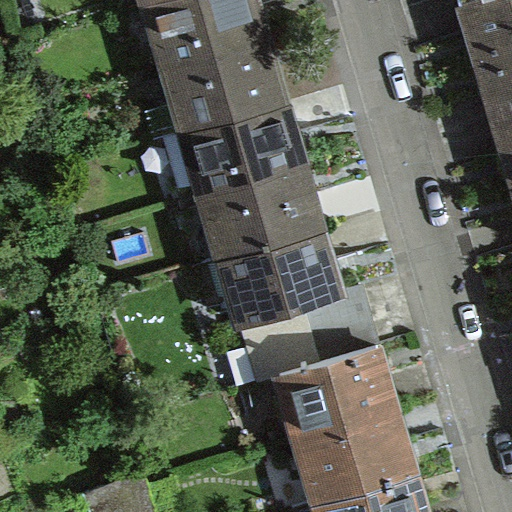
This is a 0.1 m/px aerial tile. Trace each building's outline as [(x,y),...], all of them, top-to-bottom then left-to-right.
[(255,0),(146,0),(165,63),(266,34),(255,0)] [(481,58),(511,48),(511,0),(463,0),(468,15),(481,58)] [(266,34),(165,63),(184,127),(284,97),(270,49),(266,34)] [(499,119),(511,115),(511,48),(481,58),(486,75),(499,119)] [(203,190),(303,161),(289,115),(284,97),(184,127),(203,190)] [(511,115),(499,119),(504,138),(511,165),(511,115)] [(221,253),(321,224),(308,177),(303,161),(203,190),(221,253)] [(280,370),(319,359),(301,299),(340,288),(326,240),(321,224),(221,253),(240,318),(245,317),(262,376),(280,370)] [(340,288),(301,299),(319,359),(376,342),(365,303),(359,282),(340,288)] [(287,393),(278,396),(290,436),(395,405),(382,361),(376,342),(319,359),(280,370),(287,393)] [(395,405),(290,436),(302,476),(310,474),(317,497),(413,469),(400,424),(395,405)] [(155,511),(142,467),(82,490),(91,511),(155,511)] [(428,511),(420,485),(415,468),(413,469),(317,497),(316,497),(319,511),(428,511)]
